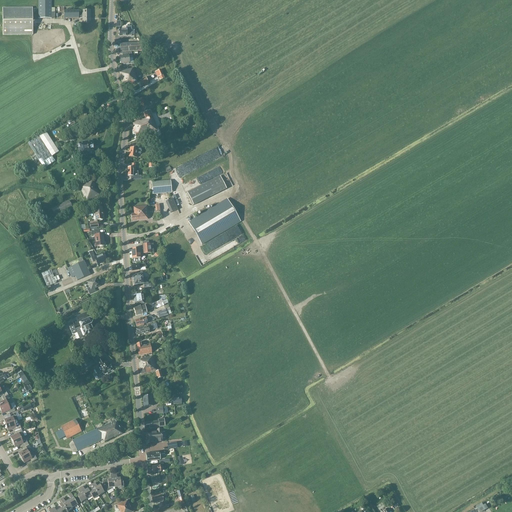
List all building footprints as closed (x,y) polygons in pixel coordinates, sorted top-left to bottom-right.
[(38,0),(38,18),(55,18),(55,12),(52,12),(51,0),(38,0)] [(2,35),(32,34),(32,7),(2,8),(2,35)] [(90,10),(82,10),(82,13),(79,13),(79,10),(64,10),(64,18),(79,18),(79,17),(82,17),(82,23),(89,23),(91,23),(90,10)] [(126,29),(119,29),(119,36),(127,36),(131,35),(131,34),(134,34),(134,30),(132,30),(132,29),(131,29),(131,26),(126,26),(126,29)] [(141,43),(120,44),(120,52),(122,52),(122,56),(120,57),(121,64),(129,63),(129,56),(132,56),(131,52),(142,51),(141,43)] [(133,68),(119,72),(121,76),(120,76),(124,87),(139,82),(140,87),(148,82),(146,77),(138,80),(134,68),(133,68)] [(163,75),(160,69),(155,72),(157,77),(163,75)] [(146,97),(138,100),(141,108),(150,105),(146,97)] [(134,127),(132,128),(136,138),(158,130),(150,110),(143,113),(145,119),(133,124),(134,127)] [(39,136),(28,143),(44,168),(55,161),(52,156),(58,152),(45,132),(39,136)] [(92,141),(77,144),(78,150),(79,150),(88,149),(89,149),(92,149),(92,148),(92,147),(92,146),(92,147),(93,147),(93,146),(92,146),(92,141)] [(129,157),(137,158),(137,154),(140,154),(141,153),(141,150),(140,149),(130,148),(129,157)] [(136,172),(136,164),(132,163),(132,167),(128,167),(128,176),(133,176),(133,172),(136,172)] [(220,176),(207,182),(187,192),(193,205),(213,195),(226,189),(220,176)] [(87,201),(100,195),(93,180),(78,187),(79,189),(80,189),(84,197),(85,197),(87,201)] [(170,180),(151,182),(152,194),(172,193),(170,180)] [(178,210),(173,198),(165,202),(170,213),(178,210)] [(191,220),(188,222),(201,244),(240,221),(227,199),(194,218),(193,215),(189,217),(191,220)] [(69,201),(51,209),(55,217),(73,209),(69,201)] [(134,214),(131,214),(132,221),(148,219),(146,206),(133,207),(134,214)] [(103,219),(102,207),(94,208),(95,220),(103,219)] [(94,235),(95,247),(104,246),(105,245),(105,242),(104,242),(103,242),(102,239),(104,239),(103,234),(99,234),(99,230),(91,231),(91,236),(94,235)] [(143,248),(131,249),(132,259),(133,263),(140,262),(140,258),(141,258),(140,254),(143,254),(147,253),(151,253),(150,244),(149,244),(148,241),(142,241),(143,244),(142,244),(143,248)] [(107,261),(103,254),(95,257),(94,256),(89,258),(91,262),(94,261),(96,265),(107,261)] [(80,263),(71,267),(77,280),(90,275),(84,261),(82,258),(79,260),(80,263)] [(56,283),(51,270),(42,274),(47,287),(56,283)] [(132,276),(132,279),(133,279),(134,285),(144,284),(144,288),(151,287),(150,283),(146,283),(146,277),(143,278),(143,274),(133,275),(132,276)] [(94,288),(100,286),(97,278),(88,282),(90,287),(87,289),(89,294),(96,291),(94,288)] [(143,292),(132,294),(133,300),(134,300),(135,305),(134,305),(134,309),(140,307),(140,305),(144,304),(143,292)] [(134,309),(133,309),(136,316),(142,314),(146,313),(146,310),(155,307),(154,303),(140,307),(134,309)] [(156,312),(158,318),(167,316),(165,309),(156,312)] [(72,319),(74,325),(69,327),(72,335),(77,333),(79,339),(94,332),(91,324),(92,322),(91,320),(89,319),(79,323),(78,320),(87,316),(86,313),(72,319)] [(146,317),(134,320),(136,327),(146,324),(148,322),(155,320),(156,319),(155,317),(153,317),(150,315),(149,315),(148,317),(146,318),(146,317),(146,318),(146,317)] [(137,332),(136,333),(136,335),(137,335),(149,333),(149,330),(153,330),(152,324),(147,325),(148,326),(136,329),(137,332)] [(137,347),(138,356),(148,354),(148,355),(151,355),(150,345),(142,346),(141,343),(137,344),(137,347)] [(140,375),(157,370),(154,356),(140,359),(140,362),(138,363),(140,375)] [(90,358),(84,362),(87,367),(93,364),(90,358)] [(96,373),(93,375),(96,379),(98,380),(105,376),(104,374),(113,370),(110,363),(108,364),(106,360),(103,361),(102,358),(96,362),(98,366),(94,368),(96,373)] [(0,408),(10,404),(8,399),(9,399),(8,396),(8,395),(2,398),(3,401),(0,402),(0,408)] [(143,396),(143,406),(152,406),(151,395),(143,396)] [(10,404),(0,408),(0,411),(0,413),(1,412),(1,413),(1,414),(3,413),(8,411),(9,413),(9,414),(10,413),(15,411),(13,408),(14,408),(12,403),(10,404)] [(4,422),(5,426),(18,421),(15,413),(9,415),(10,418),(4,420),(4,422)] [(67,439),(81,432),(75,419),(60,427),(62,429),(55,433),(59,440),(65,437),(67,439)] [(144,430),(165,427),(164,419),(158,420),(158,421),(143,423),(144,430)] [(115,420),(72,440),(77,451),(103,439),(104,442),(122,434),(115,420)] [(20,426),(18,421),(5,426),(6,429),(7,429),(7,431),(14,428),(15,431),(21,429),(20,426)] [(10,439),(12,443),(24,437),(21,429),(15,431),(16,434),(10,437),(11,439),(10,439)] [(149,433),(149,442),(154,442),(155,442),(156,442),(157,442),(157,441),(162,441),(161,430),(157,430),(157,432),(149,433)] [(28,444),(24,437),(12,443),(13,446),(14,446),(15,447),(21,445),(22,447),(28,444)] [(19,456),(21,459),(29,454),(32,452),(28,444),(22,447),(24,450),(18,454),(19,455),(19,456)] [(160,460),(160,456),(159,454),(161,454),(162,454),(162,456),(162,457),(165,456),(164,451),(159,452),(146,454),(147,461),(160,460)] [(29,454),(21,459),(22,462),(23,462),(24,463),(30,460),(31,462),(37,459),(35,456),(32,452),(29,454)] [(160,465),(152,466),(152,473),(161,472),(160,468),(164,468),(163,465),(160,465)] [(115,488),(113,474),(110,475),(110,479),(103,480),(103,482),(101,482),(107,492),(112,489),(112,488),(115,488)] [(113,474),(115,488),(117,487),(118,489),(124,488),(122,477),(120,477),(120,478),(117,478),(116,474),(113,474)] [(151,478),(152,484),(160,481),(161,485),(168,483),(171,482),(170,475),(166,476),(164,477),(164,474),(158,476),(151,478)] [(94,483),(92,484),(99,496),(104,493),(99,485),(97,487),(94,483)] [(99,496),(92,484),(89,486),(91,490),(89,491),(92,497),(93,499),(99,496)] [(82,487),(79,488),(86,500),(92,497),(89,491),(87,489),(85,490),(82,487)] [(86,500),(79,488),(77,490),(79,494),(76,495),(81,503),(84,501),(86,504),(88,503),(86,500)] [(162,496),(166,495),(165,493),(151,496),(152,503),(163,501),(162,496)] [(70,499),(67,501),(72,508),(77,505),(70,494),(68,495),(70,499)] [(72,508),(67,501),(65,502),(63,498),(60,500),(61,503),(67,511),(72,508)] [(132,511),(127,500),(115,506),(116,509),(118,508),(119,511),(132,511)] [(66,511),(67,511),(61,503),(59,504),(61,508),(58,509),(59,511),(66,511)] [(481,503),(476,506),(479,511),(481,511),(488,508),(485,504),(483,506),(481,503)]
